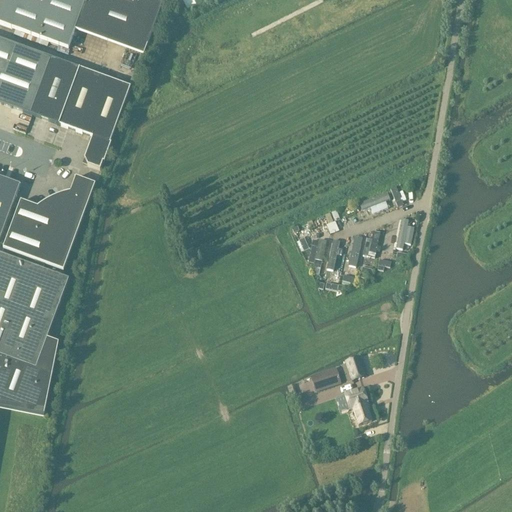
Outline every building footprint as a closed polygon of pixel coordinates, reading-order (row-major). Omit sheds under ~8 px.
[(75,32),(144,57),(165,0),(163,0),(0,0),(0,25),(68,51),(75,32)] [(0,105),(29,116),(50,60),(0,41),(0,105)] [(58,127),(78,70),(51,60),(50,60),(29,116),(30,116),(58,127)] [(129,89),(78,70),(58,127),(92,139),(84,161),(87,167),(100,172),(102,164),(104,165),(110,145),(109,145),(129,89)] [(0,240),(20,187),(0,179),(0,240)] [(67,195),(68,196),(63,197),(59,199),(55,200),(51,202),(47,204),(44,206),(40,209),(39,208),(37,209),(20,203),(3,251),(34,262),(34,263),(44,266),(63,273),(95,186),(75,179),(70,194),(67,195)] [(395,189),(390,191),(394,203),(400,200),(395,189)] [(372,218),(383,213),(377,198),(365,203),(372,218)] [(336,212),(331,214),(335,223),(340,221),(336,212)] [(329,215),(324,216),(328,225),(333,223),(329,215)] [(412,248),(414,232),(407,231),(408,223),(401,222),(396,252),(403,253),(404,247),(412,248)] [(326,227),(330,236),(339,232),(335,223),(326,227)] [(382,254),(392,255),(395,235),(385,234),(382,254)] [(345,265),(356,267),(362,242),(350,239),(345,265)] [(298,242),(303,253),(309,251),(304,240),(298,242)] [(362,260),(374,263),(378,245),(366,242),(362,260)] [(319,280),(327,245),(315,243),(309,266),(314,267),(312,278),(319,280)] [(334,260),(341,261),(345,245),(337,243),(334,260)] [(397,254),(395,265),(401,266),(401,261),(407,262),(408,256),(397,254)] [(44,266),(34,263),(32,268),(0,256),(0,408),(44,417),(58,345),(47,340),(69,281),(42,272),(44,266)] [(383,273),(383,269),(389,269),(391,264),(379,262),(377,272),(383,273)] [(372,278),(373,272),(362,269),(359,279),(365,281),(366,276),(372,278)] [(353,286),(355,280),(343,277),(342,283),(350,285),(353,286)] [(336,293),(338,287),(326,285),(324,295),(330,296),(330,292),(336,293)] [(346,364),(346,366),(351,381),(352,383),(365,379),(359,359),(346,364)] [(315,393),(340,385),(335,371),(311,379),(315,393)] [(361,390),(342,397),(348,412),(351,411),(358,428),(371,423),(365,406),(367,405),(361,390)] [(355,444),(362,442),(360,436),(353,438),(355,444)]
